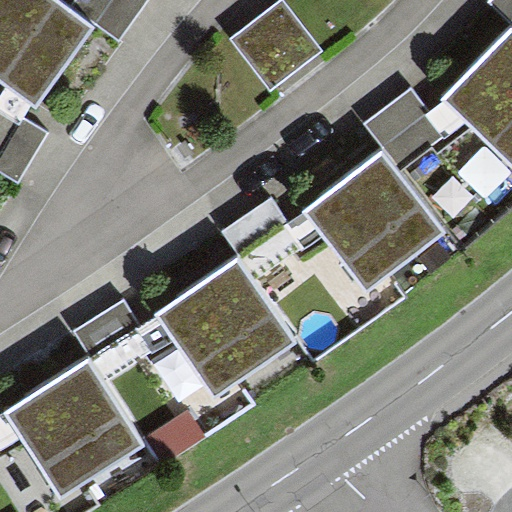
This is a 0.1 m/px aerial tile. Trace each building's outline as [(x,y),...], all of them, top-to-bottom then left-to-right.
[(55,0),(0,0),(0,77),(11,85),(32,100),(33,102),(37,105),(94,27),(68,8),(55,0)] [(74,0),(68,8),(94,27),(97,23),(118,39),(147,0),(74,0)] [(282,0),(280,0),(235,35),(273,84),(320,49),(282,0)] [(511,29),(511,0),(492,0),(490,2),(511,23),(511,29)] [(511,29),(444,98),(447,101),(473,126),(511,164),(511,29)] [(11,85),(0,102),(0,171),(19,182),(47,135),(25,119),(32,100),(11,85)] [(438,154),(473,126),(447,101),(431,111),(412,89),(365,123),(386,149),(382,153),(399,174),(434,147),(438,154)] [(382,153),(306,212),(307,214),(326,236),(370,292),(445,233),(399,174),(382,153)] [(254,283),(326,236),(307,214),(290,224),(273,199),(225,232),(242,258),(239,261),(254,283)] [(239,261),(156,313),(159,316),(181,346),(220,398),(297,342),(254,283),(239,261)] [(154,365),(181,346),(159,316),(141,327),(124,302),(76,331),(93,359),(90,360),(105,383),(147,356),(154,365)] [(90,360),(8,413),(23,436),(63,495),(143,442),(105,383),(90,360)] [(0,449),(23,436),(8,413),(0,418),(0,449)]
